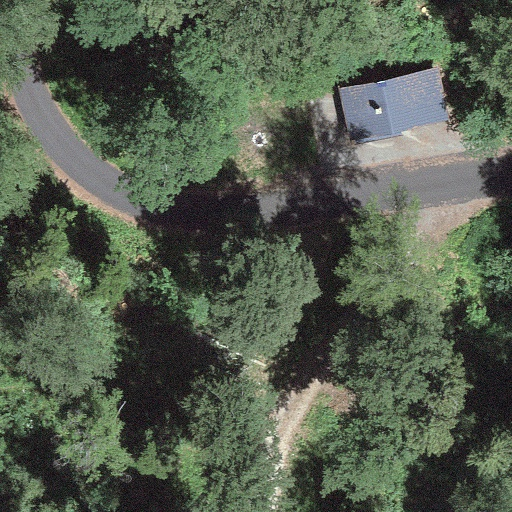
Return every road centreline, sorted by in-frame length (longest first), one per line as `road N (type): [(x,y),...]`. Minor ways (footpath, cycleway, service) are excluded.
road 1 (track): [(17,0),(12,57),(34,114),(82,171),(129,206),(175,217),(257,217),(511,186)]
road 2 (track): [(273,511),(276,466),(297,406),(338,341),(403,276),(424,201)]
